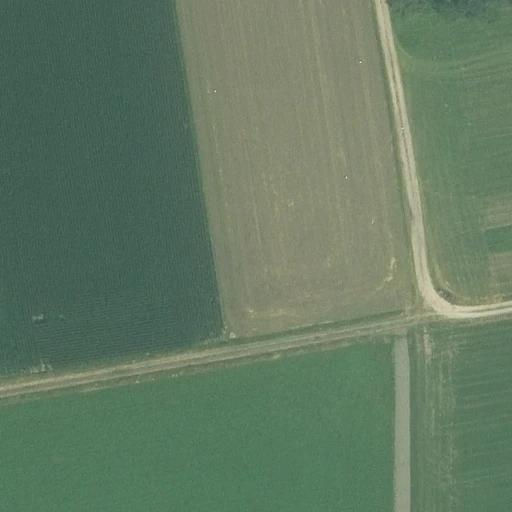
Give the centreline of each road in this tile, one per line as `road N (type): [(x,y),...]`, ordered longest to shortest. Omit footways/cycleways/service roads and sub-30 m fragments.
road 1 (track): [(442,318),(0,394)]
road 2 (track): [(442,318),(388,0)]
